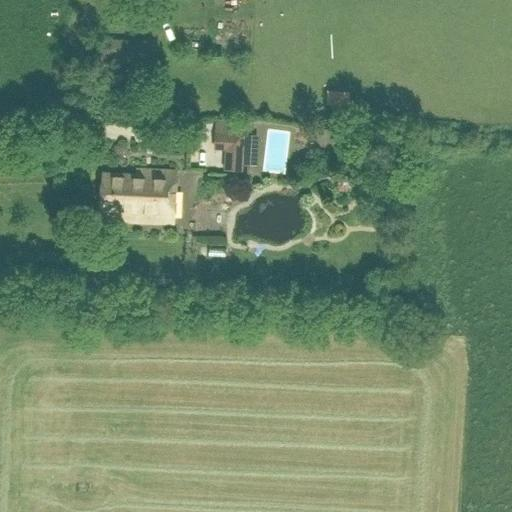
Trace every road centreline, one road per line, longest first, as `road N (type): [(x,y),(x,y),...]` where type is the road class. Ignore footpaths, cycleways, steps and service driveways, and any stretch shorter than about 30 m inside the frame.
road 1 (track): [(43,105),(102,125),(208,131)]
road 2 (track): [(0,104),(43,105),(70,91),(90,0)]
